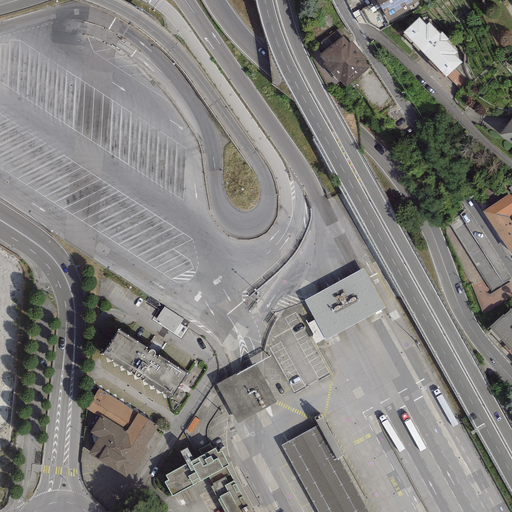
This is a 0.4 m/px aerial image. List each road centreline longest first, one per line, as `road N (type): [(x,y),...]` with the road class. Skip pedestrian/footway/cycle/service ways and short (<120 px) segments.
road 1 (motorway): [(103,0),(173,50),(258,166),(267,209),(251,226),(224,215),(205,125),(143,45),(86,12),(35,26)]
road 2 (motorway): [(264,0),(314,116),(511,476)]
road 3 (motorway): [(511,442),(310,74),(282,0)]
road 4 (tertiary): [(213,0),(268,64),(359,130),(396,174),(477,339),(511,375)]
road 5 (unclassified): [(102,294),(208,370),(118,511)]
road 6 (unclassified): [(354,28),(511,270)]
road 7 (primary): [(62,440),(71,306),(65,281),(44,254),(0,224)]
road 8 (motorway): [(324,203),(184,0)]
road 9 (residential): [(354,28),(377,37),(511,166)]
